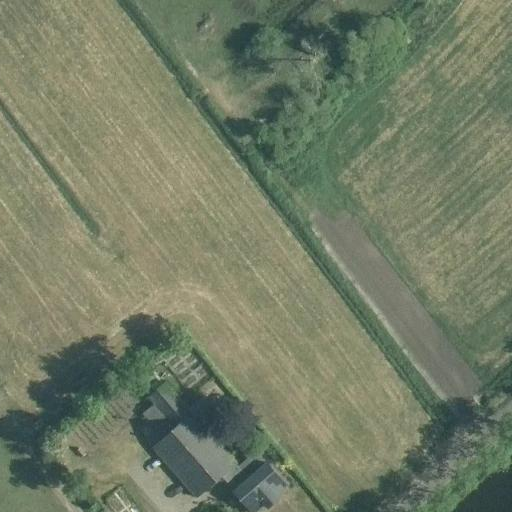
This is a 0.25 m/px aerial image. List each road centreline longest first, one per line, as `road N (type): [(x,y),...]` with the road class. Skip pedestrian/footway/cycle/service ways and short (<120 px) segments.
road 1 (unclassified): [(393,511),(511,399)]
road 2 (track): [(0,408),(77,511)]
